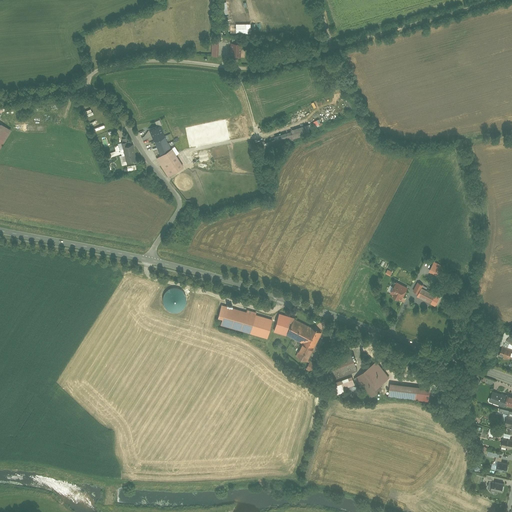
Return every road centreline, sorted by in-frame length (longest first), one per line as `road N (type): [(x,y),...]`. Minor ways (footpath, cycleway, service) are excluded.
road 1 (tertiary): [(0,231),(190,270),(511,379)]
road 2 (track): [(505,0),(256,68),(106,65),(86,85)]
